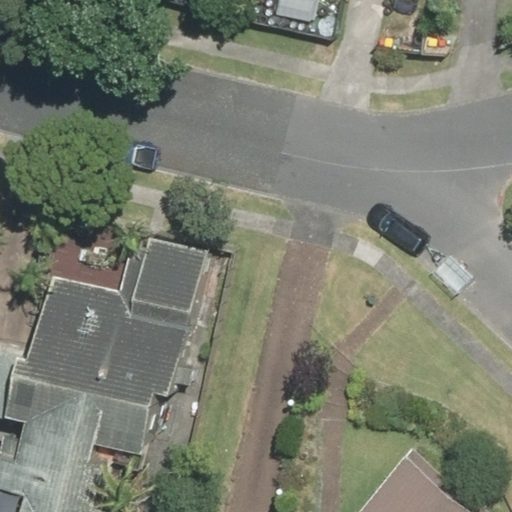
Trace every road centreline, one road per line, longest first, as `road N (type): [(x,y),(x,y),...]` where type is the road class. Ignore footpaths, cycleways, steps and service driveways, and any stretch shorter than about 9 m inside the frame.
road 1 (residential): [(0,73),(352,151)]
road 2 (residential): [(511,297),(352,151)]
road 3 (residential): [(352,151),(511,122)]
